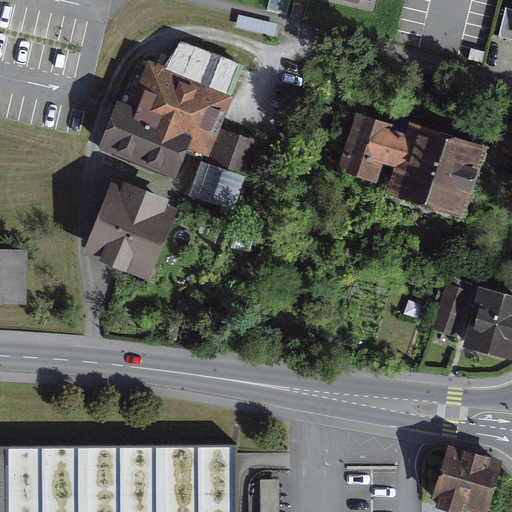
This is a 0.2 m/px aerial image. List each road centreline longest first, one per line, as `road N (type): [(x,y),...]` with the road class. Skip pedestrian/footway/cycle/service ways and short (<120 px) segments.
road 1 (tertiary): [(511,418),(91,361)]
road 2 (residential): [(91,361),(82,232)]
